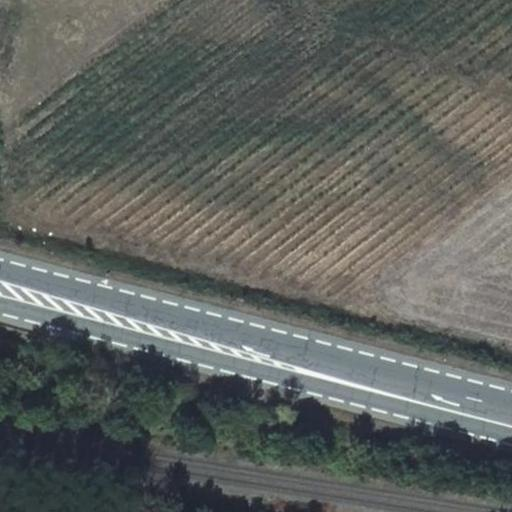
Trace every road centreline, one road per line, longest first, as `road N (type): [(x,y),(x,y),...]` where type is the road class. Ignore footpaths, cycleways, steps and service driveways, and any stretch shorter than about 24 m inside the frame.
road 1 (primary): [(474,411),(0,269)]
road 2 (primary): [(0,304),(474,411)]
